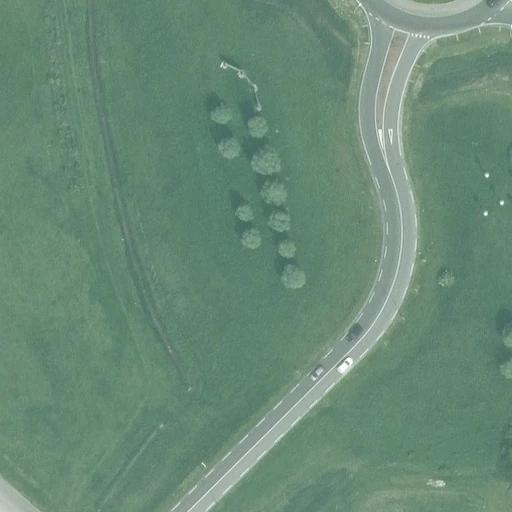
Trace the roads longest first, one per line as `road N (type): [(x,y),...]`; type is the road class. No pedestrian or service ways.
road 1 (tertiary): [(186,511),(365,333),(392,290),(401,245)]
road 2 (tertiary): [(378,9),(368,113),(401,245)]
road 3 (tertiary): [(401,245),(389,137),(397,84),(436,27)]
